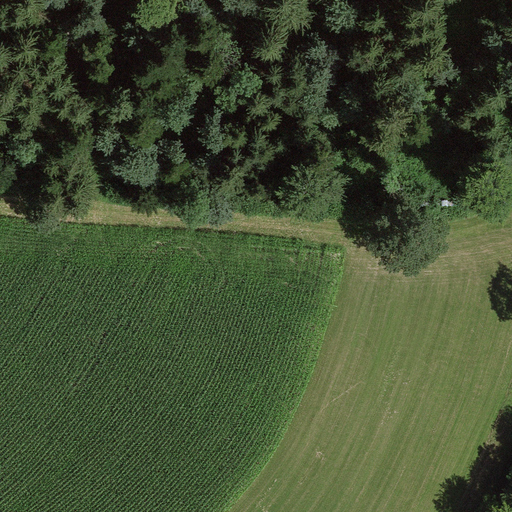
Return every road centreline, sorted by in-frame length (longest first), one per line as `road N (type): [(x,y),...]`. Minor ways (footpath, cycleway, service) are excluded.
road 1 (track): [(58,23),(142,79),(191,90),(226,67),(247,0)]
road 2 (track): [(46,0),(75,54),(91,113),(95,221)]
